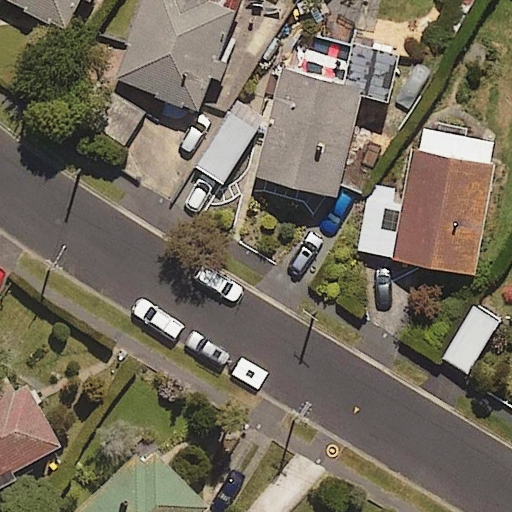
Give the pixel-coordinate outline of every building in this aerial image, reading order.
[(0,0),(68,32),(82,3),(93,8),(96,0),(0,0)] [(139,0),(122,40),(132,45),(117,79),(199,115),(214,81),(221,84),(228,69),(219,65),(238,0),(139,0)] [(401,60),(355,48),(345,90),(283,74),(256,181),(337,202),(363,100),(389,106),(401,60)] [(149,115),(119,93),(90,134),(121,156),(149,115)] [(230,113),(196,168),(225,186),(259,131),(230,113)] [(501,148),(424,132),(411,194),(373,186),(358,254),(473,278),(501,148)] [(500,321),(475,307),(445,360),(470,374),(500,321)] [(0,501),(13,496),(7,483),(52,463),(16,382),(0,389),(0,501)] [(197,511),(143,456),(85,511),(197,511)]
